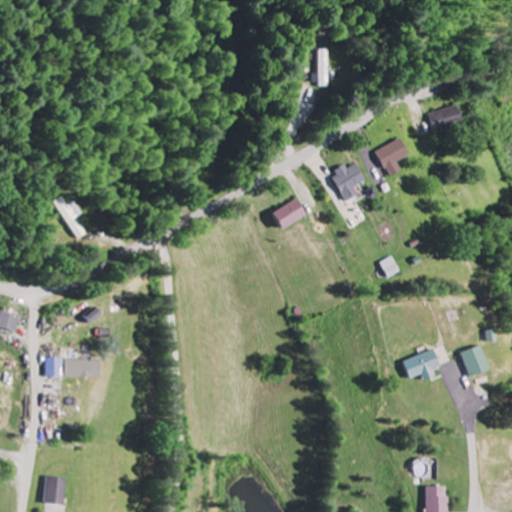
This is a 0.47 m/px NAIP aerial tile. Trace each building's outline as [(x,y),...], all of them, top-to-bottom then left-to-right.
[(332,51),(322,51),(322,89),(332,89),(332,51)] [(468,126),(461,106),(432,117),(439,136),(468,126)] [(401,164),(414,157),(406,140),(379,153),(392,179),(405,173),(401,164)] [(367,182),(358,165),(349,170),(348,168),(331,177),(346,204),(359,197),(355,189),(367,182)] [(308,218),(299,200),(274,213),(282,231),(308,218)] [(75,236),(84,231),(71,209),(66,211),(61,202),(57,204),(75,236)] [(380,264),(387,280),(400,275),(394,258),(380,264)] [(0,330),(18,334),(21,317),(0,312),(0,330)] [(472,380),(493,372),(485,348),(463,355),(472,380)] [(444,369),(437,350),(404,364),(411,381),(423,376),(426,383),(439,378),(436,372),(444,369)] [(47,379),(65,379),(66,360),(47,359),(47,379)] [(66,379),(103,380),(104,362),(67,361),(66,379)] [(66,507),(69,480),(48,478),(45,504),(66,507)] [(450,511),(451,489),(430,488),(429,511),(450,511)]
